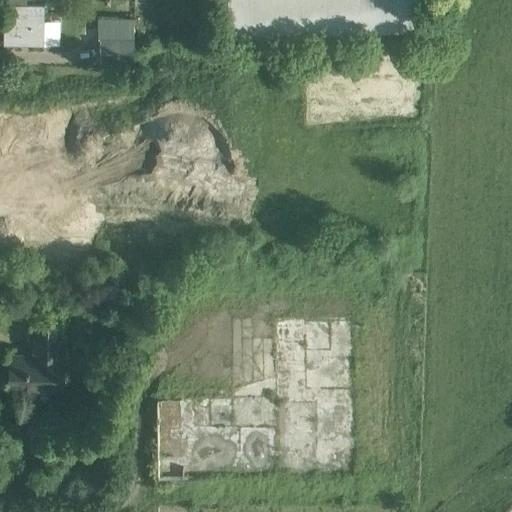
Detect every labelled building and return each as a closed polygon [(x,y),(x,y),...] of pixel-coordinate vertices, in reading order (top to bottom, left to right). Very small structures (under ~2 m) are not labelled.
[(423,22),(422,0),(230,0),(232,31),(423,22)] [(44,35),(44,13),(5,12),(4,34),(44,35)] [(133,37),(101,37),(101,61),(133,61),(133,37)] [(296,478),(355,478),(354,318),(275,318),(275,383),(230,384),(231,397),(157,398),(157,417),(173,417),(173,419),(207,419),(208,445),(218,445),(218,460),(296,460),(296,478)] [(64,390),(65,357),(62,357),(62,327),(33,326),(33,356),(11,355),(11,387),(44,387),(44,389),(64,390)]
